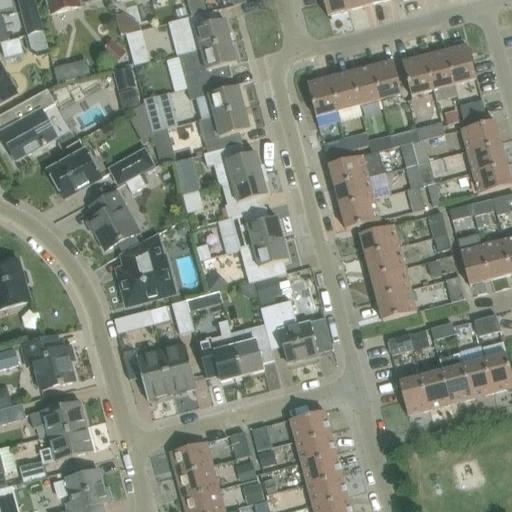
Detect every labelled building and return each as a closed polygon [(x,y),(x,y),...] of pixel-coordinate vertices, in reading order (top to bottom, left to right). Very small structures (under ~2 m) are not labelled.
[(44,33),(36,2),(35,0),(17,0),(19,7),(27,38),(28,38),(44,33)] [(46,0),(51,16),(80,8),(80,5),(99,0),(46,0)] [(186,0),(192,19),(207,15),(203,0),(186,0)] [(345,0),(322,0),(328,18),(349,12),(345,0)] [(371,6),(369,0),(345,0),(349,12),(371,6)] [(185,9),(175,12),(178,23),(179,22),(188,20),(185,9)] [(178,23),(168,25),(177,58),(178,58),(188,55),(231,44),(225,22),(219,24),(216,12),(207,15),(192,19),(188,20),(179,22),(178,23)] [(123,15),(115,17),(121,38),(126,37),(141,33),(139,24),(123,15)] [(0,44),(8,43),(2,16),(0,16),(0,44)] [(44,33),(28,38),(31,50),(35,52),(48,49),(44,33)] [(141,33),(126,37),(129,50),(145,46),(141,33)] [(188,55),(178,58),(187,91),(222,81),(232,78),(229,67),(237,65),(231,44),(188,55)] [(116,45),(106,56),(117,66),(127,55),(116,45)] [(455,86),(457,86),(476,81),(467,47),(446,53),(455,86)] [(455,86),(446,53),(424,58),(433,92),(455,86)] [(433,92),(424,58),(403,64),(408,84),(411,98),(433,92)] [(399,82),(393,63),(372,68),(381,102),(402,97),(399,82)] [(0,104),(16,96),(17,96),(16,94),(18,89),(14,81),(9,81),(0,65),(0,104)] [(144,66),(134,69),(136,78),(146,76),(144,66)] [(381,102),(372,68),(350,74),(359,108),(381,102)] [(131,69),(113,74),(117,89),(135,84),(131,69)] [(338,113),(359,108),(350,74),(329,80),(338,113)] [(318,128),(341,123),(338,113),(329,80),(307,85),(318,128)] [(196,101),(202,122),(245,110),(239,89),(225,92),(222,81),(187,91),(190,102),(196,101)] [(17,163),(56,141),(41,114),(55,106),(47,91),(0,117),(0,129),(2,134),(1,135),(17,163)] [(152,134),(166,131),(157,97),(143,101),(144,106),(152,134)] [(483,105),(463,111),(461,112),(464,123),(466,122),(486,117),(483,105)] [(137,118),(129,122),(142,147),(154,141),(152,134),(144,106),(133,112),(137,118)] [(204,143),(208,156),(243,146),(240,134),(250,132),(245,110),(202,122),(199,123),(204,143)] [(457,112),(445,115),(447,126),(460,123),(457,112)] [(476,128),(461,132),(467,153),(501,144),(495,123),(476,128)] [(442,125),(416,131),(420,143),(425,142),(445,137),(442,125)] [(170,141),(167,130),(166,131),(152,134),(154,141),(155,145),(170,141)] [(394,150),(400,149),(412,145),(420,143),(416,131),(412,133),(391,138),(394,150)] [(348,154),(370,148),(369,144),(367,136),(345,141),(348,154)] [(394,150),(391,138),(369,144),(370,148),(372,156),(379,154),(394,150)] [(345,141),(323,147),(327,159),(348,154),(345,141)] [(425,142),(420,143),(412,145),(418,166),(430,163),(429,163),(431,163),(425,142)] [(501,144),(467,153),(473,175),(507,166),(501,144)] [(406,170),(418,166),(412,145),(400,149),(406,170)] [(215,167),(221,187),(262,176),(256,155),(246,158),(243,146),(208,156),(204,156),(208,169),(215,167)] [(85,151),(65,162),(48,172),(64,201),(101,181),(85,151)] [(141,177),(140,175),(154,168),(145,152),(110,171),(119,187),(126,183),(127,185),(141,177)] [(329,167),(335,189),(369,179),(385,175),(379,154),(372,156),(329,167)] [(193,160),(175,164),(177,172),(195,168),(193,160)] [(436,184),(430,163),(418,166),(423,188),(427,187),(436,184)] [(423,188),(418,166),(406,170),(412,191),(423,188)] [(511,185),(507,166),(473,175),(478,197),(511,187),(511,185)] [(268,198),(262,176),(221,187),(221,188),(222,188),(230,220),(267,210),(267,209),(265,210),(262,199),(268,198)] [(141,177),(127,185),(132,194),(146,186),(141,177)] [(369,179),(335,189),(341,210),(375,201),(369,179)] [(433,207),(442,205),(436,184),(427,187),(433,207)] [(423,189),(423,188),(412,191),(408,192),(414,214),(425,211),(419,190),(423,189)] [(94,236),(95,235),(105,253),(123,243),(135,236),(127,222),(131,220),(117,195),(90,209),(96,220),(87,225),(94,236)] [(497,218),(511,213),(511,196),(493,201),(495,211),(497,218)] [(380,223),(375,201),(341,210),(346,232),(366,227),(380,223)] [(474,217),(495,211),(493,201),(471,207),(474,217)] [(474,217),(471,207),(449,213),(452,222),(473,217),(474,217)] [(283,241),(278,219),(270,221),(267,210),(230,220),(218,223),(227,256),(239,253),(240,252),(283,241)] [(434,239),(434,240),(447,237),(441,214),(428,217),(433,239),(434,239)] [(178,227),(177,234),(183,238),(189,235),(190,228),(184,224),(178,227)] [(379,232),(360,237),(366,258),(399,249),(394,228),(379,232)] [(162,261),(156,237),(122,256),(126,271),(120,272),(124,288),(122,291),(122,295),(123,299),(125,302),(128,304),(129,307),(174,295),(164,260),(162,261)] [(447,237),(434,240),(438,254),(451,251),(447,237)] [(269,280),(286,276),(283,264),(289,262),(283,241),(240,252),(239,253),(248,286),(255,284),(256,283),(268,280),(269,280)] [(491,282),(511,276),(511,273),(504,242),(482,248),(491,282)] [(207,246),(196,249),(200,263),(210,260),(207,246)] [(469,287),(491,282),(482,248),(460,254),(464,268),(469,287)] [(399,249),(366,258),(371,280),(405,271),(399,249)] [(444,276),(457,272),(453,258),(440,261),(444,276)] [(0,312),(12,309),(31,303),(19,262),(0,267),(0,312)] [(405,271),(371,280),(377,301),(411,293),(405,271)] [(207,283),(206,284),(209,296),(220,293),(224,288),(211,278),(207,283)] [(458,279),(446,283),(452,305),(464,301),(458,279)] [(256,283),(255,284),(262,309),(276,305),(274,299),(269,280),(268,280),(256,283)] [(209,296),(186,303),(189,313),(223,303),(220,293),(209,296)] [(411,293),(377,301),(383,323),(417,314),(411,293)] [(195,334),(189,313),(186,303),(172,307),(180,338),(195,334)] [(289,366),(318,358),(309,325),(298,328),(291,303),(272,308),(260,311),(265,327),(269,342),(282,339),(289,366)] [(150,312),(114,322),(118,336),(154,326),(150,312)] [(496,317),(477,322),(474,323),(474,324),(478,339),(501,333),(496,317)] [(221,384),(242,378),(234,348),(227,322),(218,324),(222,338),(197,345),(199,350),(204,370),(216,366),(221,384)] [(242,333),(231,336),(234,348),(242,378),(264,373),(262,365),(274,362),(269,342),(265,327),(242,333)] [(443,327),(431,331),(434,342),(446,339),(443,327)] [(425,332),(410,337),(414,352),(429,348),(425,332)] [(56,337),(37,342),(21,346),(27,369),(34,367),(41,393),(55,389),(75,384),(66,350),(60,351),(56,337)] [(410,337),(407,337),(388,342),(392,358),(414,352),(410,337)] [(161,355),(172,397),(197,390),(186,348),(161,355)] [(0,372),(20,368),(15,351),(0,354),(0,372)] [(142,379),(148,403),(172,397),(161,355),(137,361),(135,352),(123,355),(130,383),(142,379)] [(511,376),(507,356),(487,361),(485,361),(494,395),(511,390),(511,376)] [(494,395),(485,361),(464,367),(473,401),(494,395)] [(473,401),(464,367),(442,373),(451,407),(473,401)] [(451,407),(442,373),(421,378),(430,412),(451,407)] [(421,378),(399,384),(408,418),(430,412),(421,378)] [(0,410),(12,408),(7,389),(0,391),(0,410)] [(80,403),(61,408),(30,417),(33,431),(46,427),(48,439),(87,428),(80,403)] [(0,412),(0,427),(26,421),(22,406),(0,412)] [(290,422),(296,443),(330,434),(325,413),(290,422)] [(94,453),(87,428),(48,439),(51,450),(39,453),(43,467),(94,453)] [(266,428),(252,432),(254,440),(268,436),(266,428)] [(231,438),(236,457),(237,461),(251,458),(250,453),(244,434),(231,438)] [(336,456),(330,434),(296,443),(302,465),(336,456)] [(207,444),(170,454),(176,478),(213,468),(207,444)] [(273,453),(259,457),(262,469),(276,465),(273,453)] [(342,477),(336,456),(302,465),(307,486),(342,477)] [(251,464),(236,468),(240,484),(256,480),(251,464)] [(43,468),(22,473),(24,484),(46,479),(43,468)] [(213,468),(176,478),(183,501),(219,491),(213,468)] [(67,511),(103,511),(102,506),(107,504),(99,472),(67,481),(53,485),(58,500),(71,496),(72,500),(73,505),(66,507),(67,509),(67,511)] [(348,499),(342,477),(307,486),(313,508),(348,499)] [(274,481),(264,483),(267,496),(277,493),(274,481)] [(260,485),(243,489),(247,506),(264,502),(260,485)] [(0,490),(0,505),(17,501),(13,487),(8,489),(6,489),(0,490)] [(183,501),(185,511),(224,511),(219,491),(183,501)] [(280,493),(265,499),(269,510),(284,504),(280,493)] [(351,511),(348,499),(313,508),(314,511),(351,511)]
